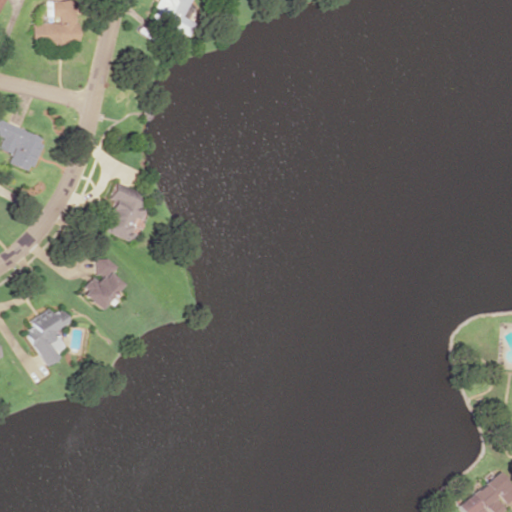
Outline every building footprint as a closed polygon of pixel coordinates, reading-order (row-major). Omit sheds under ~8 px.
[(73,0),(64,0),(49,0),(49,16),(57,16),(57,22),(29,22),(29,44),(74,44),(73,0)] [(184,35),(191,22),(178,16),(185,0),(155,0),(147,17),(184,35)] [(6,162),(27,171),(41,136),(0,120),(0,136),(0,137),(0,149),(9,153),(6,162)] [(97,228),(122,240),(133,217),(142,197),(111,183),(104,198),(110,201),(97,228)] [(96,308),(117,282),(104,272),(109,266),(98,257),(72,290),(96,308)] [(40,365),(55,356),(52,352),(60,347),(49,330),(63,322),(55,308),(46,314),(42,308),(24,319),(28,326),(20,331),(40,365)] [(497,511),(502,509),(499,505),(511,495),(511,493),(496,471),(452,503),(458,511),(497,511)]
